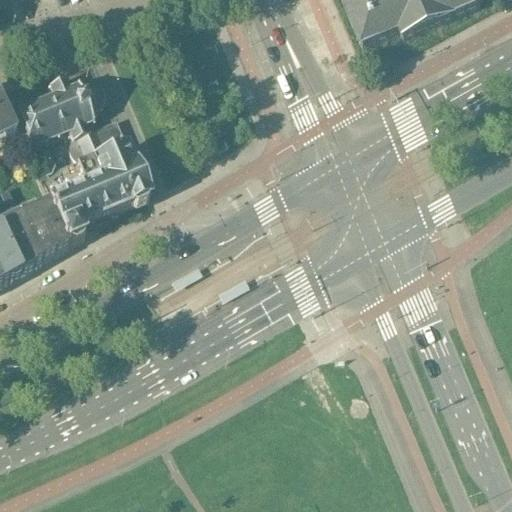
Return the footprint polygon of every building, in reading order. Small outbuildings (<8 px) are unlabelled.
[(339,0),(362,55),(401,38),(403,46),(415,41),(415,40),(442,29),(442,30),(454,25),(454,24),(479,13),(476,6),(491,0),(339,0)] [(92,129),(89,121),(97,118),(99,119),(100,118),(99,117),(102,109),(104,109),(104,107),(102,107),(98,98),(100,97),(98,96),(97,97),(89,94),(89,92),(87,92),(87,94),(79,97),(76,89),(74,90),(75,92),(68,94),(65,87),(66,86),(66,84),(46,93),(47,94),(48,94),(52,101),(41,105),(40,104),(39,105),(39,106),(29,111),(28,109),(27,110),(27,111),(17,116),(16,114),(15,114),(12,108),(13,108),(13,107),(1,112),(14,139),(25,164),(34,161),(32,155),(42,150),(43,152),(46,151),(45,149),(54,145),(55,147),(57,146),(57,144),(64,141),(65,143),(68,142),(71,150),(95,139),(97,143),(99,144),(102,150),(101,154),(106,164),(125,156),(114,128),(94,136),(92,130),(92,129)] [(0,145),(14,139),(1,112),(0,109),(0,145)] [(106,164),(101,154),(102,150),(99,144),(97,143),(95,139),(71,150),(69,150),(68,152),(68,154),(68,155),(68,157),(69,159),(71,164),(72,166),(74,167),(75,168),(77,168),(78,169),(79,168),(82,175),(47,189),(44,183),(48,181),(52,174),(47,162),(38,159),(34,161),(25,164),(37,190),(43,204),(47,213),(66,252),(83,245),(78,235),(94,228),(95,230),(96,230),(97,229),(96,227),(111,221),(112,224),(114,223),(113,220),(128,214),(128,215),(130,214),(145,207),(145,208),(147,207),(132,172),(132,173),(131,170),(133,166),(130,160),(126,159),(125,156),(106,164)] [(66,252),(47,213),(18,226),(38,270),(67,254),(66,252)] [(0,234),(0,239),(19,281),(38,270),(18,226),(0,234)] [(0,291),(19,281),(0,239),(0,291)]
